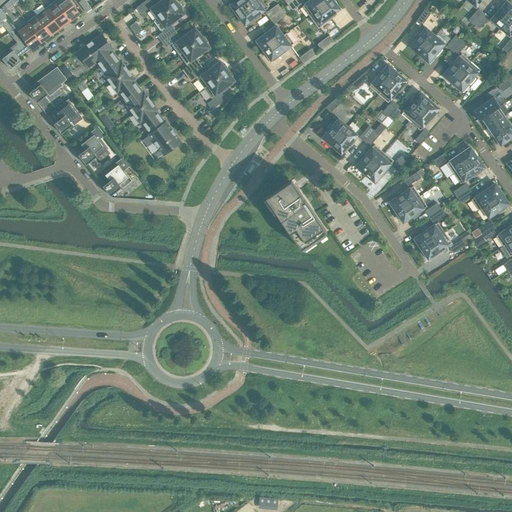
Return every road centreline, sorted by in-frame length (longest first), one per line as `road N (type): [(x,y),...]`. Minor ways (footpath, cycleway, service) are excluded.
road 1 (secondary): [(215,363),(511,412)]
road 2 (secondary): [(511,396),(217,346)]
road 3 (track): [(243,425),(511,451)]
road 4 (residential): [(300,143),(367,203),(406,262),(402,275),(384,281),(361,246)]
road 5 (residential): [(234,161),(199,136),(115,24)]
road 6 (residential): [(205,214),(103,206),(69,162)]
road 7 (secondary): [(150,337),(0,327)]
road 8 (secondary): [(0,346),(149,356)]
road 9 (residential): [(4,80),(123,0)]
road 10 (residential): [(288,104),(211,0)]
road 11 (residential): [(373,38),(462,121)]
